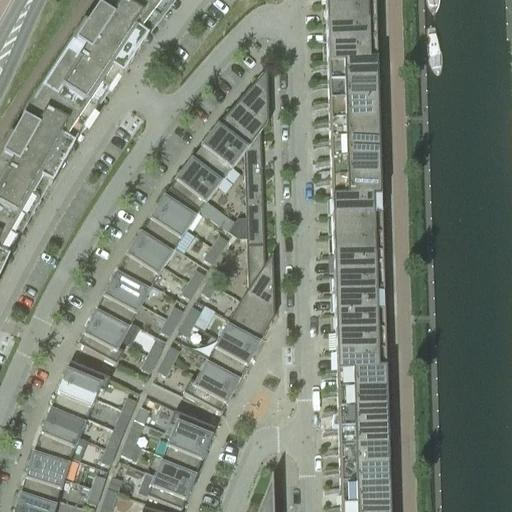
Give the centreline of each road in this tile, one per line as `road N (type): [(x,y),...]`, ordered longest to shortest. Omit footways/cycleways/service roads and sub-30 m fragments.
road 1 (residential): [(305,441),(294,23)]
road 2 (residential): [(168,121),(77,253),(0,418)]
road 3 (residential): [(0,309),(130,93)]
road 4 (residential): [(294,23),(255,26),(242,36),(168,121)]
